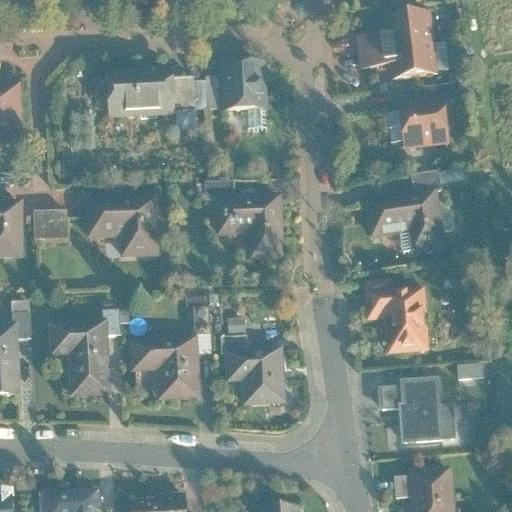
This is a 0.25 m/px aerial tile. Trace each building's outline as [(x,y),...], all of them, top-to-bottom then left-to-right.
[(180,0),(180,15),(191,15),(191,19),(254,18),(253,0),(180,0)] [(386,34),(388,49),(434,44),(431,15),(384,21),(386,34)] [(358,54),(388,49),(386,34),(356,39),(358,54)] [(434,44),(388,49),(390,66),(392,82),(438,76),(434,44)] [(390,66),(388,49),(358,54),(360,70),(390,66)] [(271,111),(269,64),(223,66),(223,79),(225,113),(271,111)] [(177,73),(111,76),(113,120),(179,117),(178,111),(177,81),(177,73)] [(225,113),(223,79),(209,80),(210,113),(225,113)] [(196,80),(177,81),(178,111),(197,111),(196,80)] [(0,146),(25,146),(23,84),(0,84),(0,146)] [(424,90),(425,102),(443,99),(444,104),(453,103),(452,87),(424,90)] [(425,102),(398,105),(404,153),(449,147),(444,104),(443,99),(425,102)] [(410,178),(412,193),(437,190),(437,195),(442,195),(438,174),(410,178)] [(209,202),(219,202),(218,197),(237,197),(236,184),(208,184),(209,202)] [(412,193),(364,201),(370,242),(409,236),(412,257),(446,253),(437,195),(437,190),(412,193)] [(237,197),(218,197),(219,202),(220,239),(251,238),(251,263),(286,262),(285,196),(237,197)] [(160,198),(89,200),(90,241),(124,241),(124,260),(162,260),(160,198)] [(0,260),(24,261),(24,202),(0,201),(0,260)] [(69,213),(36,214),(37,242),(70,240),(69,213)] [(364,284),(365,295),(392,293),(391,282),(364,284)] [(429,355),(425,291),(392,293),(365,295),(366,324),(384,323),(386,357),(429,355)] [(196,310),(197,338),(199,338),(200,349),(213,348),(211,310),(196,310)] [(104,314),(105,323),(109,323),(109,338),(122,338),(121,313),(104,314)] [(14,316),(14,326),(18,326),(19,342),(32,342),(31,315),(14,316)] [(109,338),(109,323),(105,323),(52,326),(53,358),(70,358),(72,401),(112,399),(109,338)] [(19,342),(18,326),(14,326),(0,326),(0,399),(21,398),(19,342)] [(200,349),(199,338),(197,338),(131,342),(132,375),(158,374),(159,404),(203,402),(200,349)] [(224,358),(228,358),(227,352),(250,351),(249,339),(223,340),(224,358)] [(288,408),(285,350),(250,351),(227,352),(228,358),(229,385),(244,385),(245,409),(288,408)] [(439,412),(437,384),(402,385),(403,390),(404,408),(400,408),(400,412),(402,445),(454,441),(452,410),(439,412)] [(382,412),(400,412),(400,408),(404,408),(403,390),(380,391),(382,412)] [(455,511),(452,470),(410,473),(410,480),(412,501),(412,511),(455,511)] [(412,501),(410,480),(394,481),(395,502),(412,501)] [(103,511),(103,493),(45,495),(45,511),(103,511)] [(134,511),(190,511),(190,498),(157,498),(157,503),(134,503),(134,511)] [(0,511),(16,511),(16,499),(0,499),(0,511)]
